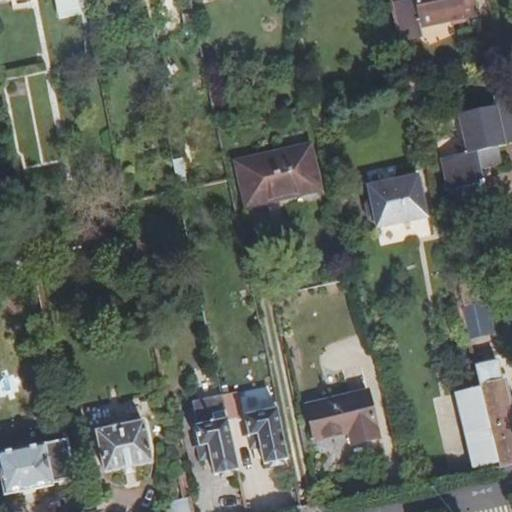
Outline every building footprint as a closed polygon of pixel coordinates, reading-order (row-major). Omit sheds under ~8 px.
[(86,0),(57,0),(62,21),(90,16),(86,0)] [(422,30),(414,0),(410,0),(394,3),(402,41),(424,36),(422,30)] [(414,0),(422,30),(480,17),(476,0),(414,0)] [(197,27),(194,16),(185,17),(187,29),(197,27)] [(511,149),(511,108),(509,98),(493,103),(496,113),(458,121),(467,158),(443,165),(450,196),(478,190),(479,192),(486,190),(482,176),(502,171),(498,154),(505,153),(505,151),(511,149)] [(311,149),(239,163),(255,245),(327,231),(311,149)] [(376,234),(425,221),(415,180),(366,191),(367,203),(363,209),(366,226),(375,231),(376,234)] [(135,189),(126,191),(128,204),(137,202),(135,189)] [(109,213),(111,227),(132,222),(130,208),(109,213)] [(153,261),(141,262),(144,280),(156,278),(153,261)] [(473,285),(457,287),(462,309),(477,306),(473,285)] [(462,309),(461,309),(476,366),(498,362),(484,303),(477,306),(462,309)] [(486,413),(498,464),(500,470),(511,466),(511,421),(498,362),(476,366),(481,390),(486,413)] [(458,395),(464,418),(486,413),(481,390),(458,395)] [(369,394),(307,406),(314,441),(353,432),(355,445),(377,440),(369,394)] [(224,395),(191,401),(201,449),(210,447),(215,477),(240,471),(224,395)] [(266,464),(289,459),(277,409),(246,416),(250,436),(259,435),(266,464)] [(464,418),(476,470),(498,464),(486,413),(464,418)] [(145,423),(99,433),(107,475),(154,465),(145,423)] [(69,443),(0,454),(0,471),(2,480),(5,498),(77,484),(69,443)] [(194,511),(191,500),(172,503),(173,511),(194,511)]
